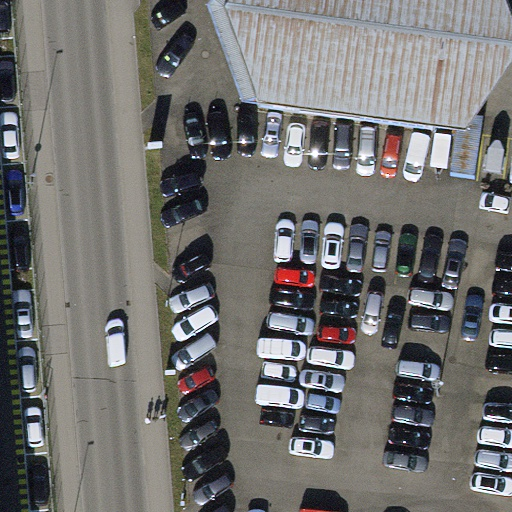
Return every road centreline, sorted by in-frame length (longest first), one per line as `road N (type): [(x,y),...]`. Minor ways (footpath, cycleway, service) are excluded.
road 1 (unknown): [(511,201),(238,199),(246,489),(480,502)]
road 2 (tertiary): [(117,511),(74,0)]
